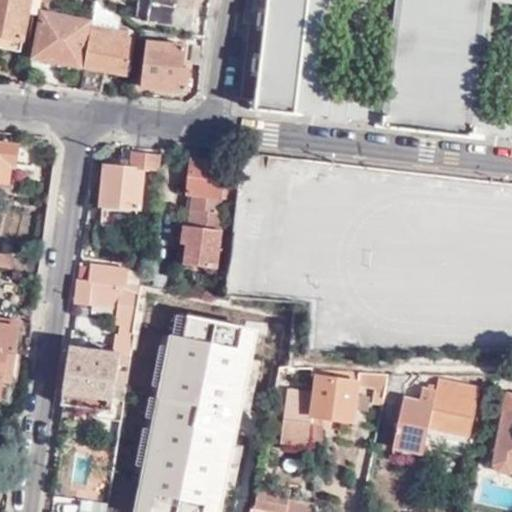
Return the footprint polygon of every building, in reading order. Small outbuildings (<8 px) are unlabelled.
[(40,0),(0,0),(0,36),(28,41),(33,13),(38,14),(40,0)] [(149,21),(196,27),(199,0),(141,0),(141,12),(144,18),(149,21)] [(511,0),(269,0),(269,7),(261,7),(259,30),(265,30),(263,54),(255,54),(253,76),(260,77),(257,99),(253,99),(252,110),(303,116),(304,108),(330,110),(329,119),(350,122),(351,114),(377,116),(376,126),(418,131),(439,133),(485,139),(486,130),(510,133),(510,140),(511,140),(511,0)] [(99,2),(82,90),(102,92),(107,70),(130,74),(138,32),(129,31),(129,34),(119,32),(120,26),(116,26),(119,14),(99,2)] [(35,55),(83,65),(92,21),(45,11),(35,55)] [(167,42),(168,32),(142,29),(141,38),(150,40),(144,86),(188,91),(194,45),(167,42)] [(0,141),(0,182),(9,183),(10,168),(18,169),(20,143),(0,141)] [(158,173),(161,154),(133,151),(131,166),(105,163),(99,208),(102,208),(137,212),(139,212),(145,172),(158,173)] [(222,198),(226,163),(192,159),(188,195),(222,198)] [(237,200),(241,165),(226,163),(222,198),(237,200)] [(0,187),(15,189),(18,169),(10,168),(9,183),(0,182),(0,187)] [(137,212),(102,208),(100,224),(135,228),(137,212)] [(194,209),(191,226),(206,228),(208,211),(194,209)] [(206,228),(191,226),(186,225),(184,244),(189,245),(187,264),(219,269),(226,213),(208,211),(206,228)] [(0,265),(14,268),(15,258),(0,254),(0,265)] [(39,273),(41,263),(15,258),(14,268),(39,273)] [(90,278),(78,277),(74,302),(84,304),(85,296),(118,302),(115,324),(134,327),(139,295),(140,288),(128,285),(130,269),(92,263),(90,278)] [(168,334),(132,511),(222,511),(227,490),(234,492),(243,446),(236,445),(240,423),(242,415),(250,416),(262,360),(255,359),(261,329),(186,314),(182,337),(168,334)] [(0,397),(8,399),(19,326),(0,323),(0,397)] [(119,352),(69,345),(60,404),(94,409),(93,417),(120,421),(125,389),(114,388),(119,352)] [(340,370),(311,369),(309,377),(319,378),(316,394),(287,390),(281,433),(308,437),(311,421),(313,421),(314,415),(332,417),(340,370)] [(340,370),(332,417),(352,421),(358,386),(375,390),(374,394),(385,396),(389,372),(340,370)] [(389,372),(385,396),(400,399),(405,372),(389,372)] [(469,432),(480,386),(441,378),(438,390),(426,388),(422,403),(406,401),(396,444),(424,450),(431,424),(469,432)] [(511,392),(510,392),(494,462),(500,470),(511,472),(511,392)] [(112,477),(116,452),(101,449),(97,474),(112,477)] [(314,511),(314,500),(290,496),(288,504),(283,503),(282,508),(287,509),(286,511),(314,511)]
